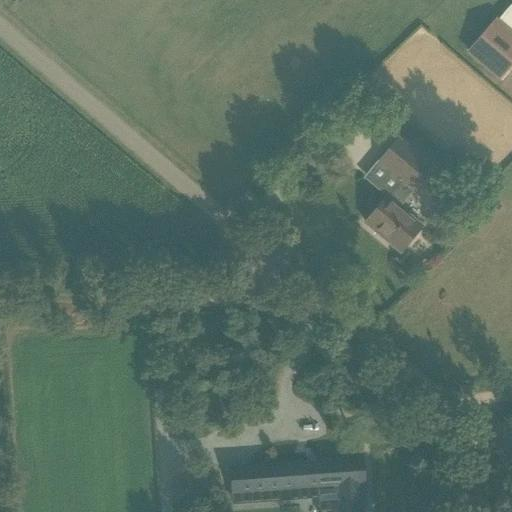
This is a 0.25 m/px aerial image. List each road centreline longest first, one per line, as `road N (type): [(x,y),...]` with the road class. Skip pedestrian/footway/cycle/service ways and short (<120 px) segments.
road 1 (unclassified): [(452,415),(0,31)]
road 2 (track): [(282,270),(245,287),(0,300)]
